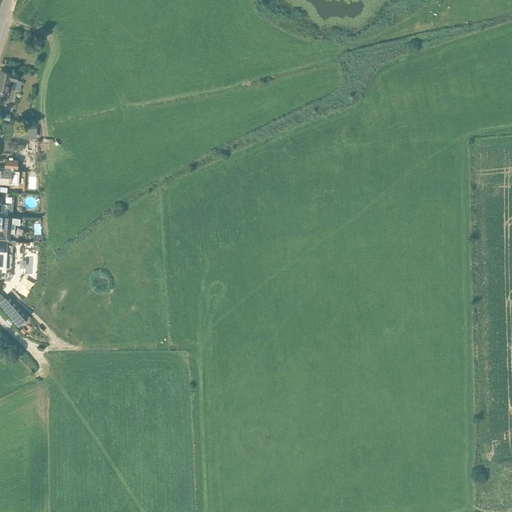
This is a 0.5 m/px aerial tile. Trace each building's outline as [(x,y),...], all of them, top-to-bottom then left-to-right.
[(8,88),(14,89),(18,73),(0,70),(0,93),(6,94),(8,88)] [(31,127),(22,127),(21,136),(30,137),(31,127)] [(0,166),(0,183),(18,184),(19,171),(11,171),(11,169),(17,169),(18,159),(5,159),(4,166),(0,166)] [(0,196),(0,215),(12,216),(13,195),(8,195),(8,192),(3,192),(2,197),(0,196)] [(0,239),(10,240),(18,241),(20,217),(0,215),(0,239)] [(0,306),(13,319),(18,315),(1,298),(0,298),(0,306)]
